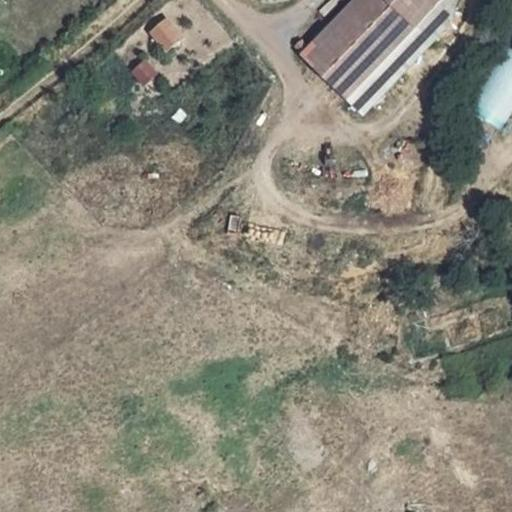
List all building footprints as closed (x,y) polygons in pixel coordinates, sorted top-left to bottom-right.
[(352,0),(301,57),(349,101),(367,81),(439,0),(352,0)] [(439,0),(367,81),(384,96),(457,15),(457,0),(439,0)] [(169,53),(187,35),(168,17),(151,34),(169,53)] [(511,44),(473,109),(505,129),(511,118),(511,44)] [(367,81),(349,101),(366,116),(384,96),(367,81)]
